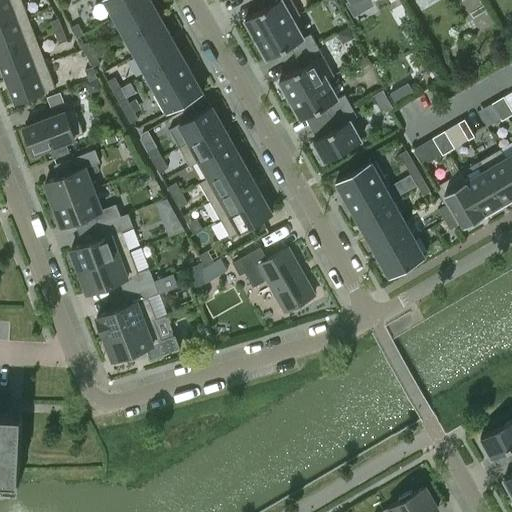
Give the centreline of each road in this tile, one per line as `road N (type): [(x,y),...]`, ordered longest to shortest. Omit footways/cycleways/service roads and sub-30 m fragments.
road 1 (residential): [(373,320),(95,407),(0,158)]
road 2 (residential): [(373,320),(193,0)]
road 3 (residential): [(405,140),(511,77)]
